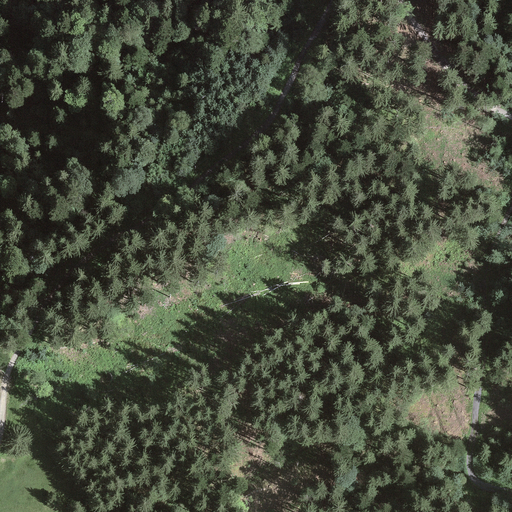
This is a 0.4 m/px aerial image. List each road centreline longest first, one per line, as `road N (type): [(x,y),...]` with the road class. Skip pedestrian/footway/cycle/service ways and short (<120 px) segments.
road 1 (track): [(0,400),(58,302),(148,215),(241,148),(341,0)]
road 2 (track): [(511,491),(479,484),(468,459),(487,349),(488,268),(511,176)]
